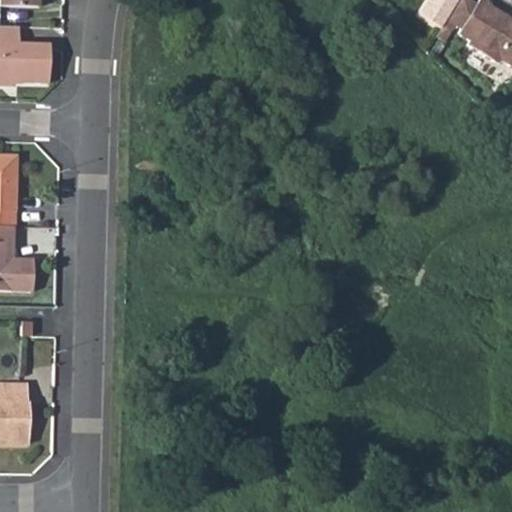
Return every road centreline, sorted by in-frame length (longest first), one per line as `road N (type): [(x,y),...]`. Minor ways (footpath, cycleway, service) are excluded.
road 1 (track): [(93,258),(183,288),(253,288),(283,263),(320,281),(329,319),(372,324),(403,318),(417,293)]
road 2 (residential): [(95,129),(86,502)]
road 3 (residential): [(103,0),(95,129)]
